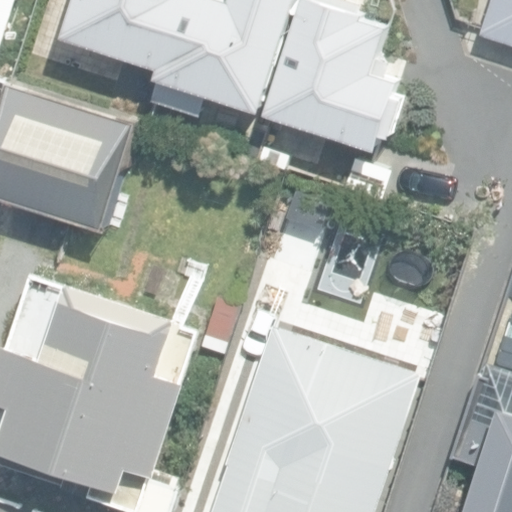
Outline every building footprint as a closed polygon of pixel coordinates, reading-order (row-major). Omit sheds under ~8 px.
[(0,0),(0,67),(19,0),(0,0)] [(153,0),(138,46),(337,116),(377,0),(153,0)] [(511,0),(493,0),(484,31),(511,39),(511,0)] [(36,35),(24,70),(75,87),(87,52),(36,35)] [(0,117),(13,77),(0,70),(0,117)] [(0,188),(155,238),(188,134),(16,79),(0,127),(0,188)] [(272,258),(315,272),(342,194),(298,179),(298,181),(272,258)] [(129,511),(176,511),(185,485),(161,477),(209,325),(40,271),(0,395),(0,446),(13,451),(15,447),(90,470),(89,475),(86,484),(133,499),(129,511)] [(218,511),(381,511),(428,369),(281,322),(218,511)] [(511,511),(511,365),(491,359),(461,453),(488,462),(471,511),(511,511)]
